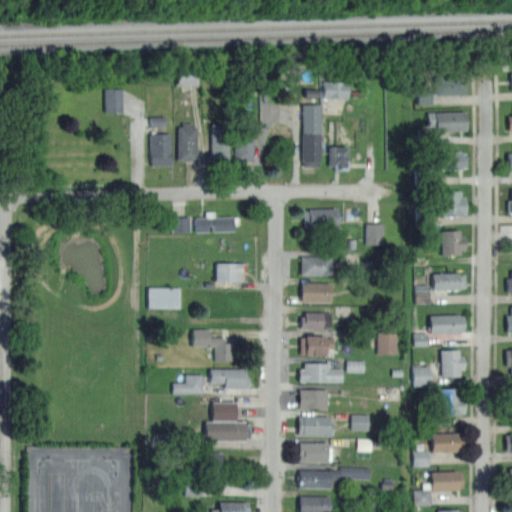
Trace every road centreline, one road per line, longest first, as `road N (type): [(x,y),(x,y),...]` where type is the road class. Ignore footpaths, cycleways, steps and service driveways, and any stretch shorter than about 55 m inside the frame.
road 1 (residential): [(487,63),(483,511)]
road 2 (residential): [(362,183),(0,197)]
road 3 (residential): [(277,187),(273,511)]
road 4 (residential): [(7,197),(5,511)]
